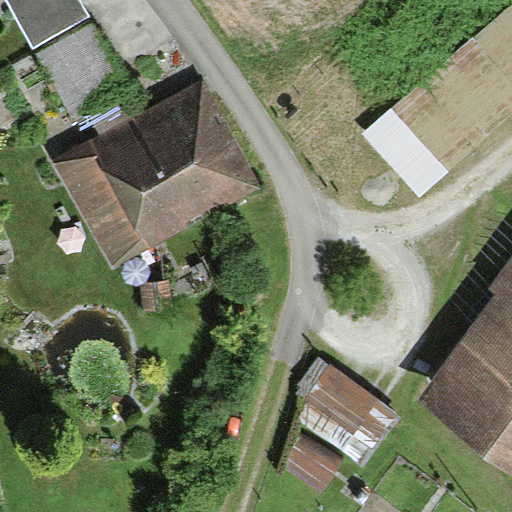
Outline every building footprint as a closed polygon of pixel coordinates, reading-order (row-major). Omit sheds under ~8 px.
[(73,0),(7,0),(25,29),(73,0)] [(511,0),(498,0),(397,91),(445,145),(511,85),(511,0)] [(37,59),(63,102),(121,68),(95,24),(37,59)] [(145,234),(246,186),(201,93),(101,141),(145,234)] [(511,292),(437,391),(511,447),(511,292)] [(275,473),(312,490),(325,460),(289,444),(275,473)]
